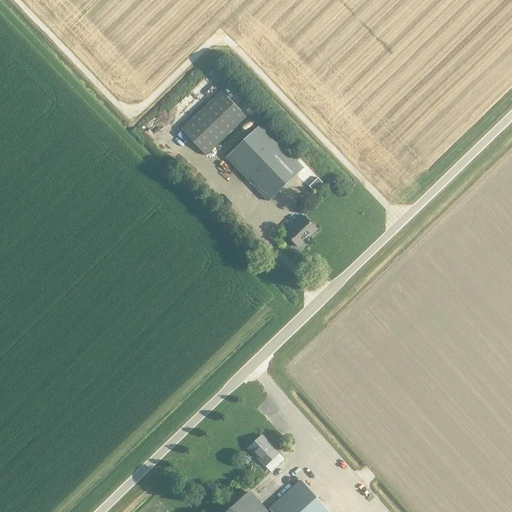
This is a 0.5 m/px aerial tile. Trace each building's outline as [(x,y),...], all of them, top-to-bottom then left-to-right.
[(206,156),(246,118),(221,92),(181,130),(206,156)] [(268,202),(303,168),(261,125),(226,158),(268,202)] [(298,247),(317,230),(304,217),(286,234),(298,247)] [(265,467),(279,454),(262,436),(248,449),(265,467)] [(270,475),(275,480),(290,467),(284,461),(270,475)] [(367,472),(359,481),(370,491),(378,482),(367,472)] [(328,511),(301,481),(270,509),(272,511),(328,511)] [(266,511),(248,492),(226,511),(266,511)]
